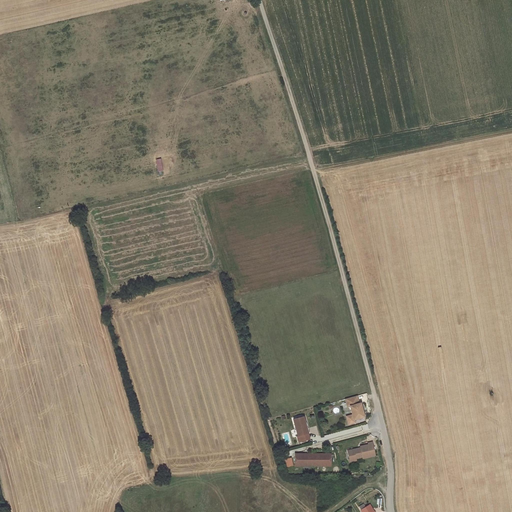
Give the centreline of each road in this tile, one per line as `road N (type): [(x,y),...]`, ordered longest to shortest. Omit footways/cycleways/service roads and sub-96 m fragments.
road 1 (track): [(373,390),(259,0)]
road 2 (residential): [(391,511),(390,464),(373,390)]
